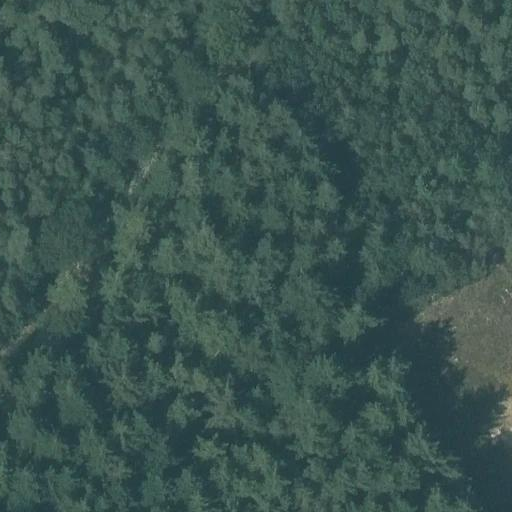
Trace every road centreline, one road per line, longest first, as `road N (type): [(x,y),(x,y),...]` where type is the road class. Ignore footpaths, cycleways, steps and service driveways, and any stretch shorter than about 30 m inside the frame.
road 1 (track): [(0,369),(286,0)]
road 2 (track): [(194,511),(70,279)]
